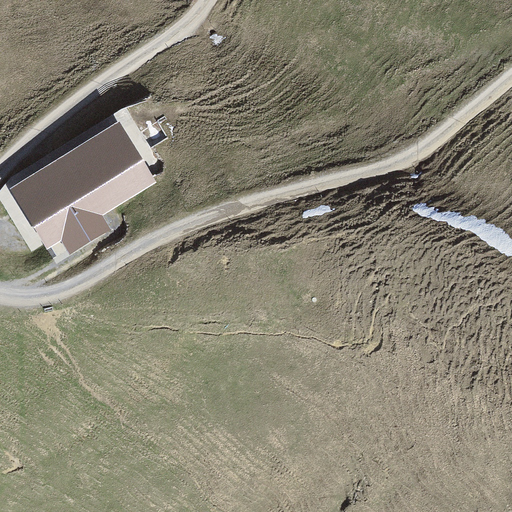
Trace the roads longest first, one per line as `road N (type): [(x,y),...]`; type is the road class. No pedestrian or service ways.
road 1 (track): [(54,296),(202,219),(402,159),(511,71)]
road 2 (track): [(208,0),(49,122),(0,171)]
